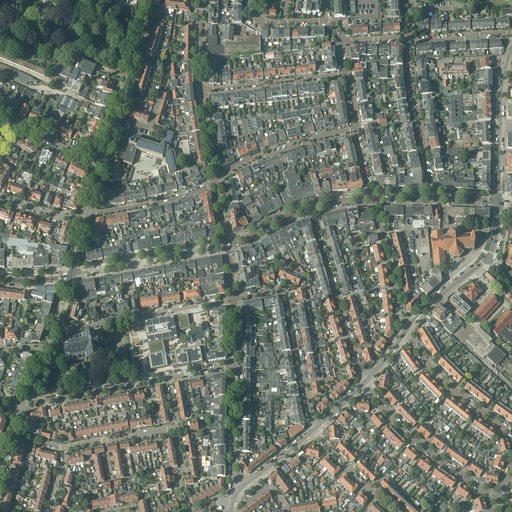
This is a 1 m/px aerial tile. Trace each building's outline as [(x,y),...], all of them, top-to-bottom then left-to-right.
[(161,2),(160,9),(165,9),(168,10),(170,1),(170,2),(171,0),(163,0),(163,3),(161,2)] [(170,1),(168,10),(174,11),(175,11),(177,2),(176,2),(175,2),(170,2),(170,1)] [(184,3),(182,12),(187,12),(187,13),(190,13),(191,13),(192,7),(189,6),(190,3),(191,3),(190,2),(186,2),(183,2),(183,1),(183,2),(183,3),(184,3)] [(177,2),(175,11),(177,11),(182,12),(184,3),(183,3),(178,3),(177,2)] [(502,10),(502,17),(503,19),(502,19),(502,20),(502,25),(503,25),(503,28),(509,28),(509,20),(507,20),(506,17),(506,15),(511,14),(511,10),(502,10)] [(344,21),(344,23),(346,23),(346,25),(350,25),(350,23),(353,23),(353,27),(351,27),(351,28),(348,28),(349,31),(351,31),(351,34),(352,35),(357,35),(356,20),(349,20),(349,21),(344,21)] [(154,33),(162,35),(164,29),(165,26),(161,25),(160,27),(156,26),(154,33)] [(225,43),(225,56),(263,54),(263,50),(263,44),(262,44),(262,39),(261,40),(261,38),(234,38),(235,28),(226,27),(226,29),(225,29),(224,33),(223,38),(223,43),(225,43)] [(324,34),(324,30),(318,30),(319,43),(322,43),(322,41),(323,41),(323,38),(326,38),(326,34),(324,34)] [(225,43),(223,43),(223,38),(208,37),(207,37),(208,58),(225,56),(225,43)] [(500,41),(495,42),(495,52),(495,55),(499,55),(498,49),(503,49),(503,45),(501,45),(500,41)] [(465,43),(460,43),(460,51),(461,54),(465,54),(466,57),(470,57),(469,46),(466,46),(465,43)] [(148,53),(147,56),(151,57),(151,60),(155,61),(156,58),(155,58),(157,53),(157,52),(149,49),(149,51),(148,53)] [(273,53),(261,54),(262,61),(274,59),(273,53)] [(359,61),(359,55),(351,56),(351,61),(351,63),(362,63),(362,61),(359,61)] [(54,73),(54,74),(56,75),(59,76),(61,77),(64,78),(66,79),(70,69),(75,58),(62,63),(59,68),(57,67),(54,73)] [(70,69),(81,74),(82,71),(88,73),(89,70),(92,71),(94,66),(96,67),(95,66),(95,67),(84,62),(83,62),(75,58),(70,69)] [(144,67),(143,69),(151,72),(152,70),(153,65),(154,65),(155,63),(155,61),(151,60),(150,62),(150,64),(146,63),(145,65),(144,65),(144,67)] [(481,60),(476,61),(477,70),(491,69),(490,69),(490,65),(491,65),(491,64),(491,63),(492,63),(492,60),(490,60),(483,60),(481,60)] [(2,64),(0,69),(0,72),(27,84),(28,83),(31,78),(28,76),(2,64)] [(176,64),(169,65),(171,77),(175,76),(177,76),(176,64)] [(439,67),(439,69),(439,77),(445,76),(447,76),(447,66),(446,66),(439,67)] [(70,69),(66,79),(68,80),(68,79),(82,85),(85,80),(87,76),(88,76),(91,78),(94,72),(92,71),(89,70),(88,73),(82,71),(81,74),(70,69)] [(387,79),(387,76),(387,74),(387,69),(377,69),(377,70),(378,74),(379,79),(379,80),(387,79)] [(99,85),(112,89),(113,88),(114,84),(112,83),(108,81),(108,82),(100,80),(100,81),(97,80),(100,73),(94,72),(91,78),(90,80),(96,82),(96,84),(99,85)] [(82,86),(82,85),(68,79),(68,80),(65,86),(67,87),(67,89),(79,94),(78,97),(85,100),(89,89),(82,86)] [(330,90),(342,88),(341,84),(339,82),(331,83),(332,83),(325,84),(325,87),(325,91),(330,90)] [(112,90),(112,89),(99,85),(98,88),(103,90),(103,92),(112,95),(113,94),(114,92),(113,91),(112,90)] [(138,88),(137,93),(141,94),(140,97),(144,98),(145,95),(145,94),(146,91),(147,88),(139,86),(138,88)] [(34,93),(28,90),(25,96),(31,99),(34,93)] [(175,93),(173,93),(173,97),(174,100),(176,100),(178,100),(180,100),(179,95),(185,94),(185,95),(194,94),(194,90),(185,91),(180,92),(175,93)] [(162,102),(169,104),(171,96),(164,94),(165,92),(162,92),(161,94),(164,95),(163,99),(162,102)] [(109,102),(110,101),(111,100),(110,99),(110,98),(99,93),(98,96),(97,99),(108,103),(109,102)] [(63,97),(60,104),(67,108),(70,99),(63,96),(63,97)] [(452,124),(453,124),(455,124),(454,120),(456,119),(454,101),(457,101),(458,118),(460,118),(460,119),(464,122),(465,122),(465,117),(462,117),(461,96),(454,96),(450,96),(450,100),(450,106),(451,111),(451,116),(451,120),(452,124)] [(8,109),(10,110),(14,101),(12,100),(11,100),(10,101),(8,99),(4,107),(5,108),(6,109),(7,109),(8,109)] [(71,100),(70,99),(67,108),(74,111),(76,105),(78,103),(71,100)] [(108,103),(97,99),(96,101),(95,104),(98,105),(106,108),(107,109),(108,105),(107,104),(108,103)] [(14,101),(10,110),(12,111),(11,111),(12,111),(12,112),(13,113),(14,112),(15,113),(20,102),(17,101),(16,102),(14,101)] [(129,109),(127,116),(132,118),(135,108),(134,108),(133,110),(130,109),(132,103),(128,101),(126,108),(129,109)] [(161,104),(160,109),(165,111),(166,108),(167,109),(169,104),(162,102),(161,104)] [(66,108),(59,104),(58,108),(62,110),(61,112),(64,113),(66,108)] [(22,116),(25,118),(30,108),(23,105),(19,114),(20,115),(19,116),(22,117),(22,116)] [(330,113),(346,110),(345,105),(337,107),(337,109),(333,110),(333,108),(329,108),(330,113)] [(32,120),(35,122),(39,112),(39,111),(41,108),(38,107),(38,109),(32,106),(31,110),(33,111),(29,119),(30,120),(31,121),(32,120)] [(92,112),(102,117),(103,117),(104,115),(106,116),(107,113),(105,112),(97,108),(96,110),(93,109),(92,112)] [(164,114),(165,111),(160,109),(158,115),(157,117),(164,119),(166,114),(164,114)] [(374,109),(361,111),(362,118),(377,115),(376,113),(375,113),(374,109)] [(280,115),(282,119),(282,121),(308,114),(307,110),(280,115)] [(90,117),(101,122),(101,121),(102,121),(103,119),(103,118),(103,117),(102,117),(92,112),(88,111),(87,113),(91,115),(90,117)] [(137,119),(142,121),(145,111),(144,111),(143,113),(140,112),(137,119)] [(41,112),(39,112),(35,122),(37,123),(37,124),(39,124),(40,124),(43,117),(43,116),(40,114),(41,112)] [(49,115),(43,126),(44,126),(44,127),(46,128),(47,127),(49,128),(53,120),(54,117),(49,115)] [(219,115),(214,116),(215,123),(224,122),(223,115),(219,115)] [(53,120),(49,128),(51,129),(51,130),(53,131),(54,131),(56,126),(58,121),(59,119),(55,117),(54,117),(53,120)] [(155,125),(162,127),(164,119),(157,117),(156,120),(157,120),(155,124),(155,125)] [(298,125),(301,136),(306,135),(304,127),(303,124),(300,125),(298,117),(296,117),(297,120),(298,123),(298,125)] [(263,128),(261,121),(260,118),(246,120),(249,133),(258,129),(263,128)] [(88,125),(98,129),(99,128),(99,129),(101,125),(96,122),(91,120),(90,123),(87,121),(86,124),(88,125)] [(245,120),(241,121),(242,125),(244,135),(248,133),(249,133),(246,120),(245,120)] [(68,128),(64,137),(68,138),(70,139),(74,131),(75,128),(77,129),(80,123),(81,122),(77,121),(72,130),(68,128)] [(185,124),(177,125),(178,130),(199,127),(198,122),(187,124),(186,124),(186,126),(185,126),(185,124)] [(63,123),(58,133),(60,134),(60,135),(64,137),(68,128),(64,126),(65,124),(63,123)] [(454,137),(463,135),(463,136),(463,132),(464,130),(461,130),(461,124),(455,124),(453,124),(452,124),(449,125),(449,126),(453,131),(454,137)] [(88,131),(96,135),(98,131),(98,129),(88,125),(87,127),(89,128),(88,131)] [(278,128),(282,142),(287,141),(284,133),(283,129),(280,130),(279,127),(278,128)] [(276,131),(274,132),(275,136),(277,144),(282,142),(278,128),(275,129),(276,131)] [(258,131),(264,148),(269,147),(266,139),(264,140),(262,134),(263,134),(262,130),(258,131)] [(79,135),(82,137),(93,142),(93,141),(94,141),(95,137),(88,133),(86,136),(76,131),(76,132),(75,134),(79,135)] [(124,162),(123,162),(132,165),(137,149),(163,158),(164,156),(165,156),(169,173),(176,172),(179,171),(178,167),(175,151),(177,142),(172,141),(174,134),(165,131),(161,146),(156,145),(142,140),(142,141),(135,139),(134,139),(134,138),(134,139),(133,141),(130,141),(129,144),(124,162)] [(260,150),(264,148),(258,131),(258,132),(259,136),(256,137),(257,142),(260,150)] [(269,132),(273,145),(277,144),(275,136),(274,132),(271,133),(271,131),(269,132)] [(257,151),(254,143),(251,144),(250,140),(253,138),(252,134),(246,136),(248,140),(247,141),(253,153),(257,151)] [(92,143),(93,142),(82,137),(80,142),(83,144),(83,145),(85,146),(86,146),(86,145),(91,147),(93,143),(92,143)] [(368,146),(369,151),(392,146),(390,137),(381,138),(381,139),(382,139),(382,142),(379,143),(379,144),(376,144),(376,145),(368,146)] [(14,145),(13,148),(16,149),(18,150),(20,148),(23,140),(22,140),(22,139),(21,139),(21,138),(19,138),(18,138),(14,145)] [(25,150),(29,143),(28,142),(27,141),(26,141),(25,141),(23,140),(20,148),(25,150)] [(470,141),(462,141),(463,148),(478,147),(478,143),(477,140),(475,141),(470,141)] [(235,151),(237,151),(235,148),(232,148),(231,142),(218,144),(219,149),(227,148),(228,151),(229,151),(229,152),(235,151)] [(244,156),(248,155),(245,147),(243,148),(241,142),(239,143),(240,145),(239,145),(244,156)] [(29,143),(25,150),(28,152),(27,154),(30,155),(34,145),(32,145),(32,144),(31,143),(30,143),(29,143)] [(36,146),(34,145),(30,155),(28,160),(29,160),(30,159),(30,160),(32,156),(35,158),(40,148),(39,148),(39,147),(37,146),(36,146)] [(238,155),(239,158),(240,158),(244,156),(239,145),(238,146),(237,146),(237,147),(235,148),(237,151),(238,155)] [(323,158),(319,145),(315,147),(315,146),(314,147),(317,157),(320,157),(320,159),(323,158)] [(392,146),(369,151),(370,155),(381,154),(381,156),(390,155),(393,154),(392,146)] [(308,148),(303,150),(306,158),(308,158),(309,161),(309,160),(310,163),(312,162),(312,161),(308,148)] [(40,170),(43,164),(49,152),(44,150),(43,151),(39,158),(40,158),(38,161),(38,164),(36,168),(40,170)] [(8,157),(7,161),(12,164),(14,160),(15,158),(17,152),(15,151),(12,159),(8,157)] [(52,164),(49,163),(53,156),(53,154),(49,152),(43,164),(44,164),(46,165),(48,166),(47,168),(45,172),(48,173),(50,169),(52,164)] [(294,167),(290,154),(289,154),(286,155),(289,168),(294,167)] [(56,169),(59,170),(64,159),(62,159),(62,158),(60,157),(59,157),(55,165),(54,167),(56,168),(56,169)] [(285,172),(284,169),(283,169),(279,157),(275,159),(278,167),(280,166),(282,173),(285,172)] [(65,160),(64,159),(59,170),(64,173),(65,170),(69,162),(68,161),(67,160),(66,160),(65,160)] [(237,161),(237,159),(233,160),(233,161),(221,163),(222,167),(223,168),(230,164),(237,161)] [(275,173),(271,160),(267,162),(270,170),(271,169),(273,174),(275,173)] [(72,163),(68,171),(74,174),(78,166),(75,164),(73,163),(72,163)] [(266,174),(262,163),(258,165),(262,176),(264,175),(265,178),(268,177),(266,174)] [(5,164),(3,169),(10,174),(14,176),(15,173),(11,171),(13,168),(5,164)] [(78,166),(74,174),(80,177),(83,169),(83,168),(83,167),(80,166),(80,167),(78,166)] [(334,168),(335,174),(335,178),(336,180),(336,183),(338,192),(342,191),(343,191),(341,182),(340,172),(339,167),(334,168)] [(257,179),(252,168),(248,170),(252,177),(254,176),(255,179),(256,179),(257,179)] [(3,169),(0,174),(7,179),(8,179),(10,177),(8,177),(10,174),(3,169)] [(83,169),(80,177),(82,178),(85,180),(89,172),(88,171),(83,169)] [(196,175),(193,176),(197,183),(202,181),(198,174),(199,173),(197,169),(194,171),(196,175)] [(207,179),(207,178),(206,169),(202,170),(200,171),(200,173),(199,173),(198,174),(202,181),(207,179)] [(319,171),(325,194),(331,193),(330,190),(328,184),(326,185),(325,180),(329,179),(328,169),(319,171)] [(248,170),(244,172),(251,184),(253,183),(250,178),(252,177),(248,170)] [(299,177),(297,177),(295,171),(295,170),(290,171),(290,172),(289,172),(289,171),(285,173),(285,175),(287,180),(286,180),(290,190),(294,203),(305,200),(305,199),(304,200),(301,191),(303,191),(300,182),(299,177)] [(186,172),(193,185),(197,183),(193,176),(192,176),(191,174),(189,175),(189,174),(190,173),(189,171),(186,172)] [(319,171),(314,172),(318,187),(321,196),(321,195),(325,194),(319,171)] [(460,171),(460,189),(464,190),(464,189),(469,190),(470,171),(469,171),(465,171),(460,171)] [(118,174),(110,172),(108,177),(118,180),(119,179),(116,178),(118,174)] [(181,172),(175,173),(179,190),(186,188),(183,181),(181,172)] [(184,177),(188,187),(193,185),(186,172),(185,172),(185,175),(186,175),(187,176),(184,177)] [(251,184),(244,172),(240,173),(244,181),(245,180),(248,186),(251,184)] [(316,197),(321,196),(318,187),(314,172),(310,173),(313,184),(316,197)] [(445,172),(436,173),(439,187),(441,188),(444,189),(445,172)] [(23,180),(18,195),(20,196),(23,197),(27,187),(24,186),(25,181),(27,182),(30,184),(33,176),(29,174),(26,173),(25,176),(23,180)] [(240,183),(241,186),(243,189),(245,188),(243,185),(246,184),(244,181),(240,173),(236,175),(236,176),(240,183)] [(310,173),(305,175),(311,198),(316,197),(313,184),(310,173)] [(305,175),(301,176),(299,177),(300,182),(303,191),(301,191),(304,200),(305,199),(305,200),(305,199),(310,198),(311,198),(305,175)] [(383,175),(375,177),(377,187),(378,188),(384,188),(384,179),(384,176),(383,176),(383,175)] [(420,188),(423,188),(424,188),(424,184),(423,184),(423,178),(422,175),(416,176),(415,188),(420,188)] [(118,180),(108,177),(107,182),(112,184),(111,185),(114,186),(116,180),(118,181),(118,180)] [(160,177),(158,177),(159,180),(159,181),(159,182),(163,195),(167,193),(165,185),(164,186),(163,183),(162,183),(161,181),(160,177)] [(236,184),(235,177),(232,178),(232,180),(226,182),(225,183),(226,187),(236,184)] [(15,185),(12,193),(18,195),(23,180),(22,180),(20,182),(17,181),(15,185)] [(151,180),(149,180),(149,183),(150,184),(151,189),(153,197),(158,196),(156,188),(154,183),(152,184),(151,180)] [(290,190),(286,180),(281,182),(284,188),(285,193),(290,205),(294,203),(290,190)] [(7,190),(7,191),(10,193),(10,192),(12,193),(15,185),(10,183),(7,190)] [(226,187),(227,191),(235,189),(234,187),(238,186),(241,186),(240,183),(236,184),(226,187)] [(31,200),(34,201),(37,190),(39,187),(35,186),(34,189),(31,188),(29,194),(28,198),(29,199),(30,199),(31,199),(31,200)] [(272,186),(268,188),(280,209),(283,207),(277,195),(278,195),(275,191),(272,186)] [(271,202),(276,211),(277,211),(276,209),(277,209),(278,210),(280,209),(268,188),(264,190),(265,192),(267,191),(268,192),(269,194),(267,195),(271,202)] [(282,198),(284,203),(285,205),(285,206),(285,207),(290,205),(285,193),(284,188),(279,189),(282,198)] [(70,195),(72,196),(81,198),(81,195),(82,195),(83,193),(82,192),(83,192),(74,189),(74,190),(73,189),(72,193),(71,192),(70,195)] [(38,191),(37,190),(34,201),(36,201),(37,201),(36,202),(39,203),(39,202),(40,202),(42,194),(38,193),(38,191)] [(46,195),(44,203),(45,204),(44,204),(47,205),(47,204),(50,205),(52,198),(52,197),(53,194),(47,192),(46,195)] [(208,192),(198,196),(200,201),(211,199),(210,193),(209,192),(208,192)] [(243,192),(228,196),(229,200),(237,198),(236,197),(241,196),(240,193),(243,193),(243,192)] [(263,204),(269,215),(273,213),(266,201),(263,196),(261,192),(257,193),(263,204)] [(269,215),(263,204),(257,193),(254,195),(256,200),(265,217),(269,215)] [(266,193),(262,195),(263,196),(266,201),(273,213),(276,211),(271,202),(267,195),(267,194),(266,193)] [(60,208),(61,208),(63,199),(60,198),(61,196),(57,195),(54,206),(57,207),(57,208),(59,208),(60,208)] [(254,195),(249,198),(253,204),(255,208),(256,207),(262,219),(265,217),(256,200),(254,195)] [(81,198),(72,196),(70,201),(79,204),(79,203),(80,203),(80,201),(81,198)] [(247,199),(244,200),(241,202),(241,201),(239,202),(230,205),(231,207),(229,208),(230,213),(239,211),(240,211),(245,210),(245,209),(249,207),(253,204),(249,198),(247,199)] [(76,210),(77,210),(79,204),(70,201),(65,200),(62,209),(67,210),(68,208),(76,210)] [(188,213),(190,213),(186,201),(182,202),(184,210),(186,210),(188,213)] [(202,210),(197,211),(197,213),(203,212),(203,210),(213,208),(212,203),(204,205),(204,208),(202,208),(202,210)] [(181,216),(177,204),(172,205),(175,213),(177,212),(178,216),(181,216)] [(255,208),(253,204),(249,207),(251,212),(256,222),(261,220),(256,210),(255,208)] [(171,205),(166,207),(169,219),(174,218),(171,205)] [(169,219),(166,207),(161,208),(163,216),(165,216),(166,220),(166,219),(167,223),(170,222),(169,219)] [(247,213),(247,214),(252,224),(253,224),(256,222),(251,212),(249,207),(245,209),(245,210),(247,213)] [(203,212),(197,213),(198,214),(199,219),(200,219),(200,216),(206,215),(214,214),(213,208),(203,210),(203,212)] [(367,208),(365,209),(357,210),(358,219),(358,221),(359,227),(360,231),(360,232),(362,234),(376,230),(369,210),(367,208)] [(384,209),(384,210),(386,217),(387,219),(391,231),(400,230),(400,228),(398,228),(398,222),(397,217),(397,208),(395,208),(394,208),(392,208),(391,208),(385,208),(384,208),(384,209)] [(397,208),(397,217),(398,222),(398,228),(400,228),(400,230),(406,230),(406,227),(404,228),(404,222),(404,209),(404,208),(397,208)] [(424,217),(424,220),(424,226),(424,228),(427,228),(430,227),(434,227),(433,222),(433,219),(431,208),(424,208),(424,217)] [(438,209),(431,208),(433,219),(433,222),(434,227),(440,227),(439,221),(440,221),(440,220),(441,220),(440,215),(440,214),(440,210),(439,209),(438,209)] [(159,221),(156,209),(151,210),(154,223),(159,221)] [(243,214),(247,213),(245,210),(240,211),(239,211),(230,213),(231,220),(238,218),(238,215),(243,214)] [(358,219),(357,210),(346,211),(347,213),(349,220),(350,227),(348,227),(349,230),(350,234),(350,233),(352,233),(360,231),(359,227),(358,221),(358,219)] [(483,223),(484,212),(484,210),(476,210),(476,218),(477,219),(477,222),(480,223),(483,223)] [(348,226),(346,219),(344,211),(339,212),(342,225),(344,224),(344,227),(345,228),(346,234),(347,234),(350,234),(349,230),(348,226)] [(8,212),(5,219),(8,221),(8,223),(10,223),(13,214),(11,213),(10,212),(9,212),(8,212)] [(335,213),(334,213),(337,227),(338,227),(338,230),(345,228),(344,227),(344,224),(342,225),(339,212),(335,213)] [(243,217),(248,227),(252,224),(247,214),(247,213),(243,214),(243,217)] [(198,214),(191,216),(192,221),(193,224),(199,223),(200,223),(200,221),(199,221),(199,219),(198,214)] [(243,217),(243,214),(238,215),(238,218),(240,230),(248,227),(243,217)] [(21,225),(23,217),(23,216),(20,215),(20,216),(17,215),(16,220),(15,223),(16,223),(15,225),(20,227),(21,225)] [(23,217),(21,225),(27,227),(29,219),(26,218),(26,217),(24,217),(23,217)] [(30,219),(29,219),(27,227),(31,228),(30,230),(32,231),(34,226),(35,220),(32,219),(30,218),(30,219)] [(240,230),(238,218),(231,220),(231,223),(232,226),(233,231),(234,231),(234,232),(239,231),(240,230)] [(95,223),(94,227),(105,230),(105,229),(105,227),(105,226),(106,226),(105,226),(105,221),(104,221),(104,220),(104,219),(100,220),(97,220),(95,221),(95,223)] [(302,226),(303,230),(311,227),(310,224),(309,221),(308,220),(302,222),(301,222),(303,226),(302,226)] [(41,232),(44,232),(46,223),(41,222),(38,230),(37,230),(36,233),(37,233),(37,236),(40,237),(40,234),(41,234),(41,232)] [(301,222),(295,224),(300,234),(301,233),(301,231),(303,230),(302,226),(303,226),(301,222)] [(47,233),(46,234),(46,235),(49,236),(50,234),(52,225),(46,223),(44,232),(47,233)] [(70,232),(71,232),(72,230),(73,227),(72,227),(72,226),(65,224),(64,227),(63,227),(62,230),(70,232)] [(215,225),(209,226),(210,229),(211,238),(212,238),(216,237),(217,235),(217,234),(216,228),(215,225)] [(301,237),(301,236),(300,237),(299,236),(300,236),(298,233),(298,232),(294,225),(294,226),(293,227),(290,227),(299,244),(300,247),(304,246),(303,244),(302,240),(301,237)] [(54,228),(53,234),(69,239),(70,237),(70,238),(71,234),(70,234),(70,232),(62,230),(59,229),(56,228),(57,226),(55,226),(54,228)] [(188,227),(183,228),(184,231),(185,235),(186,243),(191,242),(191,241),(193,241),(191,232),(189,232),(188,227)] [(300,247),(299,244),(290,227),(286,229),(292,241),(296,249),(300,247)] [(301,233),(300,234),(301,235),(301,236),(302,235),(313,232),(311,227),(303,230),(301,231),(301,233)] [(420,240),(415,240),(417,245),(418,247),(419,257),(423,256),(422,254),(427,253),(430,253),(428,234),(427,228),(424,228),(418,229),(417,229),(417,233),(419,232),(419,233),(420,240)] [(434,266),(436,266),(445,265),(445,258),(448,257),(447,254),(449,254),(448,254),(448,255),(449,255),(453,258),(453,259),(454,259),(454,258),(459,258),(460,259),(460,258),(460,257),(463,253),(464,253),(464,250),(469,250),(469,251),(470,251),(469,250),(473,249),(474,250),(474,244),(475,244),(476,245),(476,244),(475,244),(475,240),(476,239),(475,238),(474,239),(473,240),(473,234),(472,234),(472,235),(468,235),(468,234),(467,234),(467,235),(462,235),(462,233),(463,233),(462,232),(461,233),(457,229),(458,228),(457,228),(457,229),(451,229),(450,229),(451,230),(447,234),(446,234),(447,235),(446,235),(445,232),(442,232),(431,233),(432,239),(431,239),(433,253),(434,266)] [(290,247),(291,250),(296,249),(292,241),(286,229),(282,231),(290,247)] [(178,232),(175,233),(177,245),(178,244),(186,243),(185,235),(184,231),(182,232),(182,235),(181,234),(178,234),(178,232)] [(284,245),(286,252),(291,250),(290,247),(282,231),(278,234),(283,244),(282,244),(281,242),(280,242),(283,246),(284,245)] [(301,237),(302,240),(314,236),(313,232),(302,235),(302,236),(301,236),(301,237)] [(25,233),(23,241),(32,242),(32,241),(33,240),(30,239),(31,235),(25,233)] [(144,233),(140,234),(143,251),(148,250),(146,242),(146,240),(145,233),(144,233)] [(396,234),(392,235),(394,241),(400,239),(403,239),(406,238),(406,236),(400,238),(400,237),(402,236),(401,233),(399,234),(399,233),(396,234)] [(63,243),(68,245),(69,241),(69,240),(70,239),(69,239),(53,234),(52,237),(58,239),(57,242),(61,243),(62,244),(63,243)] [(280,251),(281,253),(286,252),(284,245),(283,246),(280,242),(281,242),(277,234),(273,236),(280,251)] [(124,236),(122,237),(124,247),(125,254),(127,254),(128,254),(133,253),(131,246),(130,240),(131,240),(130,235),(130,236),(127,236),(124,236)] [(376,235),(365,238),(367,244),(378,241),(378,240),(378,238),(377,238),(376,235)] [(277,255),(281,253),(280,251),(273,236),(269,239),(269,238),(268,238),(272,246),(274,249),(277,255)] [(308,243),(315,241),(314,236),(302,240),(303,244),(307,243),(308,243)] [(341,237),(328,240),(329,245),(341,241),(342,241),(341,237)] [(268,238),(264,241),(259,243),(263,251),(264,253),(265,256),(266,259),(272,257),(277,255),(274,249),(272,246),(268,238)] [(9,244),(8,246),(9,246),(13,246),(18,247),(19,247),(23,247),(28,248),(32,248),(32,263),(34,263),(34,260),(33,250),(33,248),(38,249),(38,244),(35,244),(32,243),(32,242),(23,241),(9,239),(9,244)] [(106,241),(101,242),(104,258),(109,257),(107,246),(106,241)] [(263,251),(259,243),(255,245),(260,255),(264,253),(263,251)] [(305,247),(306,250),(306,251),(308,250),(317,247),(316,243),(308,245),(306,246),(306,247),(305,247)] [(51,245),(50,251),(53,251),(54,252),(58,252),(66,253),(68,248),(67,248),(57,247),(57,245),(56,245),(54,245),(51,245)] [(251,247),(256,257),(260,255),(255,245),(251,247)] [(256,257),(251,247),(244,250),(249,262),(252,261),(252,263),(256,262),(257,262),(257,261),(256,258),(256,257)] [(238,252),(237,252),(238,252),(237,254),(236,254),(237,259),(237,260),(238,262),(238,264),(239,269),(239,271),(253,267),(256,266),(256,262),(252,263),(252,261),(249,262),(244,250),(238,252)] [(287,254),(284,256),(287,260),(291,258),(292,260),(294,258),(292,256),(289,252),(289,251),(286,252),(285,252),(287,254)] [(319,251),(307,255),(308,260),(320,256),(319,251)] [(375,258),(371,259),(372,264),(371,264),(372,266),(377,265),(376,263),(384,261),(383,259),(384,259),(383,256),(375,258)] [(210,259),(212,267),(214,267),(214,269),(215,269),(215,271),(223,269),(223,268),(222,262),(221,258),(219,257),(210,259)] [(408,259),(406,260),(399,262),(400,267),(400,268),(407,266),(406,262),(409,261),(408,259)] [(201,261),(195,262),(197,270),(198,279),(200,279),(202,279),(204,278),(203,269),(201,260),(200,260),(201,261)] [(312,265),(309,266),(310,268),(323,264),(321,260),(313,262),(311,263),(312,265)] [(306,269),(306,270),(309,274),(310,273),(309,270),(311,270),(310,270),(313,269),(313,270),(314,272),(316,271),(324,269),(323,264),(310,268),(306,269)] [(239,271),(241,277),(252,274),(252,273),(254,273),(253,267),(239,271)] [(282,269),(278,276),(280,277),(283,279),(287,271),(288,269),(285,267),(284,270),(282,269)] [(431,269),(427,270),(429,272),(429,273),(432,276),(440,284),(441,283),(442,282),(442,281),(442,280),(442,279),(441,278),(439,268),(431,269)] [(158,269),(153,270),(155,277),(157,277),(158,281),(159,287),(162,286),(158,269)] [(272,270),(267,272),(267,274),(269,282),(273,281),(275,280),(274,277),(276,277),(276,269),(272,270)] [(326,274),(324,270),(317,272),(317,274),(310,276),(311,279),(314,277),(326,274)] [(287,271),(283,279),(286,280),(287,280),(288,281),(292,273),(287,271)] [(292,273),(288,281),(290,282),(293,283),(296,276),(298,273),(295,272),(295,273),(292,272),(292,273)] [(296,276),(293,283),(296,285),(298,286),(302,278),(303,276),(298,273),(296,276)] [(349,273),(339,277),(340,281),(352,278),(352,277),(351,275),(351,273),(349,273)] [(488,273),(487,274),(485,276),(491,281),(494,278),(488,273)] [(127,274),(122,275),(123,283),(122,283),(124,293),(128,293),(129,293),(130,292),(127,274)] [(132,274),(127,274),(130,292),(133,292),(136,291),(134,281),(133,281),(132,275),(132,274)] [(202,279),(200,279),(201,286),(207,285),(216,284),(225,282),(224,277),(224,276),(224,275),(212,277),(209,278),(204,278),(202,279)] [(430,276),(428,278),(437,287),(440,284),(432,276),(431,277),(430,276)] [(352,278),(340,281),(342,286),(349,283),(352,283),(353,282),(352,279),(354,279),(353,277),(352,278)] [(428,278),(426,280),(427,281),(428,282),(427,283),(433,290),(437,287),(428,278)] [(511,295),(511,294),(494,278),(491,281),(509,298),(511,295)] [(207,285),(201,286),(202,292),(204,292),(204,291),(206,291),(213,290),(225,288),(225,287),(225,282),(216,284),(207,285)] [(423,282),(421,284),(430,293),(433,290),(427,283),(426,285),(425,283),(423,282)] [(86,294),(84,283),(80,284),(78,285),(77,289),(78,292),(77,292),(78,295),(79,295),(79,297),(84,296),(86,296),(86,294)] [(85,283),(84,283),(86,294),(86,296),(87,299),(92,298),(90,283),(85,284),(85,283)] [(354,286),(343,289),(344,294),(352,292),(351,290),(358,288),(359,292),(364,290),(362,284),(359,284),(355,285),(354,286)] [(421,284),(420,285),(421,287),(422,288),(420,289),(422,291),(424,293),(426,296),(430,293),(421,284)] [(465,293),(464,295),(465,296),(466,297),(467,297),(472,302),(477,297),(482,291),(479,289),(477,286),(474,284),(470,287),(471,288),(467,291),(465,293)] [(318,294),(318,295),(331,291),(330,287),(322,289),(322,291),(319,292),(320,293),(318,294)] [(152,288),(150,289),(151,296),(151,297),(151,299),(153,306),(156,306),(158,306),(158,305),(159,305),(157,297),(157,295),(153,296),(152,291),(153,291),(152,288)] [(206,291),(204,291),(204,292),(205,297),(218,295),(218,296),(219,296),(219,295),(225,294),(226,292),(225,288),(213,290),(206,291)] [(424,297),(421,295),(423,293),(418,288),(416,290),(419,293),(415,297),(420,301),(424,297)] [(33,293),(33,297),(44,300),(43,302),(44,303),(52,305),(52,303),(53,304),(53,303),(52,303),(53,298),(55,294),(56,294),(55,294),(55,289),(37,289),(37,293),(37,294),(35,293),(33,293)] [(4,299),(1,316),(8,316),(8,313),(9,304),(9,303),(11,291),(10,291),(6,290),(6,291),(5,291),(4,299)] [(411,301),(417,305),(420,301),(415,297),(412,293),(411,294),(414,298),(411,301)] [(410,312),(411,313),(417,306),(417,305),(411,301),(408,296),(407,294),(405,294),(407,311),(408,312),(408,311),(411,312),(410,312)] [(472,295),(464,304),(470,309),(473,305),(475,306),(477,304),(478,301),(472,295)] [(108,296),(106,297),(109,315),(114,314),(113,305),(110,306),(109,299),(108,296)] [(479,309),(473,316),(480,322),(482,324),(486,318),(487,318),(488,317),(487,316),(490,312),(491,313),(492,312),(497,307),(500,304),(498,303),(491,296),(485,302),(481,307),(479,309)] [(347,302),(348,305),(355,303),(354,297),(346,300),(347,302)] [(451,301),(450,302),(457,309),(459,310),(458,311),(465,317),(465,316),(466,316),(467,315),(468,314),(471,311),(469,310),(464,305),(462,303),(459,300),(455,297),(453,300),(452,299),(451,301)] [(140,300),(138,300),(139,307),(141,307),(141,308),(142,308),(143,309),(144,308),(145,308),(147,307),(146,298),(140,299),(140,300)] [(274,306),(281,305),(281,301),(279,301),(279,299),(277,298),(275,299),(275,298),(273,298),(272,298),(274,306)] [(43,303),(41,310),(42,310),(50,312),(51,307),(52,305),(44,303),(43,302),(43,303)] [(81,314),(82,312),(81,311),(82,307),(86,309),(85,302),(78,304),(77,306),(74,305),(73,306),(72,308),(73,309),(72,312),(81,314)] [(95,308),(98,308),(97,303),(89,305),(89,309),(88,309),(88,312),(90,311),(91,318),(97,317),(95,308)] [(337,310),(335,305),(327,308),(326,308),(327,312),(329,311),(329,314),(335,312),(335,310),(337,310)] [(440,305),(436,310),(446,319),(447,320),(448,320),(452,316),(448,312),(440,305)] [(351,315),(358,312),(360,312),(359,308),(359,307),(349,310),(350,312),(351,315)] [(35,313),(34,315),(39,318),(46,320),(47,318),(48,318),(49,316),(50,312),(42,310),(40,315),(38,314),(35,313)] [(436,310),(432,314),(437,318),(440,321),(442,323),(443,324),(444,322),(445,323),(447,320),(446,319),(436,310)] [(82,314),(81,314),(72,312),(71,314),(70,315),(70,317),(70,318),(78,321),(79,316),(81,317),(82,314)] [(360,318),(358,312),(351,315),(352,319),(353,321),(360,318)] [(495,325),(491,330),(495,334),(497,335),(498,336),(500,334),(506,339),(511,333),(509,332),(511,328),(510,326),(511,324),(511,315),(508,312),(500,320),(495,325)] [(166,319),(144,323),(146,332),(147,336),(150,355),(148,356),(151,370),(178,365),(178,368),(190,366),(189,365),(193,364),(193,365),(205,363),(205,345),(188,348),(189,349),(187,349),(186,349),(165,352),(163,342),(177,339),(176,332),(181,331),(190,329),(188,315),(170,318),(168,318),(169,319),(166,320),(166,319)] [(39,318),(36,326),(44,329),(46,323),(46,320),(39,318)] [(450,322),(452,324),(457,329),(458,329),(457,328),(462,323),(457,318),(453,323),(451,321),(450,322)] [(332,328),(330,329),(330,330),(340,327),(339,325),(338,321),(330,324),(332,328)] [(457,329),(452,324),(449,326),(448,325),(447,326),(446,325),(444,327),(451,334),(457,329)] [(35,331),(37,332),(36,335),(41,337),(42,334),(42,335),(44,329),(36,326),(36,327),(35,331)] [(363,327),(355,329),(356,333),(357,333),(357,335),(368,332),(367,330),(366,326),(363,327)] [(425,328),(418,333),(420,337),(431,330),(430,328),(427,330),(425,328)] [(478,328),(466,341),(474,348),(473,349),(483,358),(483,359),(486,356),(486,355),(487,356),(487,357),(496,366),(497,365),(504,357),(505,356),(492,344),(493,342),(491,341),(492,341),(490,339),(486,335),(484,333),(478,328)] [(394,329),(386,330),(386,331),(383,335),(389,340),(392,336),(392,337),(395,333),(394,329)] [(431,330),(420,337),(423,341),(430,336),(429,334),(432,332),(431,330)] [(62,339),(62,340),(63,344),(63,345),(64,345),(64,347),(64,349),(63,349),(64,349),(64,350),(65,353),(64,353),(64,354),(65,354),(65,355),(65,356),(66,357),(65,358),(66,359),(66,360),(67,361),(67,362),(68,362),(69,362),(70,363),(71,363),(71,362),(71,363),(72,363),(73,362),(74,367),(76,367),(75,364),(85,363),(85,362),(99,360),(99,358),(101,358),(101,357),(102,357),(102,356),(106,356),(110,355),(108,349),(107,349),(106,348),(107,347),(107,346),(108,345),(108,344),(108,343),(107,342),(107,341),(106,341),(106,340),(105,340),(104,339),(103,332),(97,333),(97,332),(96,332),(93,332),(93,334),(85,335),(83,335),(82,335),(78,336),(77,336),(73,337),(72,337),(68,338),(63,339),(62,339)] [(342,332),(333,334),(335,340),(343,337),(342,335),(343,335),(342,332)] [(368,332),(357,335),(358,337),(357,337),(358,340),(366,338),(365,336),(367,335),(369,335),(368,332)] [(29,338),(29,342),(31,342),(40,342),(41,339),(41,338),(40,338),(41,337),(36,335),(31,335),(31,334),(29,333),(29,338)] [(430,336),(423,341),(425,345),(436,338),(435,336),(431,338),(430,336)] [(381,338),(378,343),(384,348),(386,345),(387,343),(381,338)] [(436,338),(425,345),(428,349),(435,344),(434,342),(437,340),(436,338)] [(336,349),(338,349),(346,346),(345,343),(344,341),(335,344),(336,349)] [(382,351),(384,348),(378,343),(374,347),(381,352),(382,350),(382,351)] [(435,344),(428,349),(430,353),(441,346),(439,344),(436,346),(435,344)] [(337,353),(338,354),(347,352),(347,350),(346,346),(338,349),(339,352),(337,353)] [(441,346),(430,353),(433,357),(440,352),(439,350),(442,348),(441,346)] [(362,353),(364,358),(371,355),(369,349),(363,351),(364,353),(362,353)] [(398,359),(399,361),(409,354),(406,350),(405,351),(399,355),(401,357),(398,359)] [(209,359),(209,362),(211,361),(218,360),(222,359),(224,359),(225,359),(227,357),(227,354),(219,354),(219,353),(218,353),(218,354),(211,354),(209,354),(209,359)] [(23,360),(23,361),(29,364),(33,356),(29,355),(29,354),(23,354),(23,360)] [(405,362),(412,357),(409,354),(399,361),(400,363),(404,360),(405,362)] [(373,361),(371,355),(364,358),(365,362),(367,361),(367,363),(373,361)] [(444,357),(438,363),(442,366),(451,357),(449,356),(446,358),(444,357)] [(451,357),(442,366),(445,370),(451,364),(449,362),(454,357),(452,356),(451,357)] [(408,366),(415,361),(412,357),(405,362),(402,365),(403,366),(406,364),(408,366)] [(276,375),(276,374),(276,371),(275,370),(274,359),(265,359),(265,365),(265,368),(268,369),(268,370),(268,375),(265,375),(265,380),(265,385),(267,385),(269,385),(278,385),(277,381),(277,379),(277,376),(276,375)] [(474,365),(477,368),(481,364),(478,361),(476,359),(472,362),(471,363),(473,365),(474,365)] [(21,364),(19,367),(27,371),(30,365),(29,364),(23,361),(22,360),(20,363),(21,364)] [(406,370),(407,372),(418,365),(415,361),(408,366),(409,368),(406,370)] [(451,364),(445,370),(448,373),(457,364),(456,362),(453,365),(451,364)] [(457,364),(448,373),(452,376),(458,370),(456,368),(459,366),(461,363),(460,362),(457,364)] [(285,367),(280,368),(280,369),(275,370),(276,371),(294,368),(293,367),(293,363),(284,365),(285,367)] [(481,364),(477,368),(483,373),(486,369),(481,364)] [(74,367),(70,368),(71,374),(70,376),(70,378),(72,379),(83,377),(84,378),(86,378),(87,376),(88,376),(87,370),(84,370),(84,365),(76,367),(74,367)] [(420,368),(418,365),(407,372),(409,374),(412,372),(413,374),(420,368)] [(18,370),(17,373),(24,377),(27,371),(19,367),(17,370),(18,370)] [(458,370),(452,376),(455,380),(466,369),(464,367),(459,372),(458,370)] [(466,369),(455,380),(458,383),(459,383),(467,374),(466,372),(467,370),(466,369)] [(12,374),(12,375),(14,376),(13,379),(15,380),(22,383),(24,377),(17,373),(16,373),(13,372),(12,374)] [(355,372),(348,374),(350,380),(356,378),(355,376),(357,376),(355,372)] [(418,384),(419,386),(428,377),(425,373),(419,380),(420,381),(418,384)] [(381,380),(380,382),(381,382),(391,384),(391,382),(389,382),(390,378),(381,376),(381,380)] [(424,385),(425,386),(431,380),(428,377),(419,386),(421,387),(424,385)] [(6,383),(5,386),(8,387),(17,391),(19,386),(20,386),(22,383),(15,380),(14,383),(13,383),(12,385),(9,384),(9,385),(6,383)] [(344,380),(340,384),(346,390),(348,388),(350,386),(344,380)] [(431,380),(425,386),(427,388),(424,391),(426,393),(435,384),(431,380)] [(468,391),(476,381),(474,380),(472,383),(470,381),(465,388),(468,391)] [(478,383),(476,381),(468,391),(472,394),(477,387),(476,386),(478,383)] [(336,386),(335,386),(342,394),(343,392),(344,393),(346,390),(340,384),(337,387),(336,386)] [(430,391),(432,393),(438,387),(435,384),(426,393),(427,394),(430,391)] [(477,387),(472,394),(476,397),(483,387),(485,385),(483,384),(479,389),(477,387)] [(280,394),(280,393),(279,390),(279,387),(278,385),(269,385),(269,393),(269,394),(268,394),(268,397),(272,397),(276,397),(281,397),(280,394)] [(336,389),(332,392),(338,398),(341,395),(342,394),(335,386),(334,387),(336,389)] [(8,387),(5,393),(7,400),(14,399),(14,397),(15,396),(17,391),(8,387)] [(431,397),(432,399),(441,390),(438,387),(432,393),(433,395),(431,397)] [(483,387),(476,397),(479,400),(485,393),(483,391),(485,388),(483,387)] [(487,394),(485,393),(479,400),(483,403),(491,393),(492,390),(490,389),(489,391),(487,394)] [(437,398),(438,400),(441,397),(445,393),(441,390),(432,399),(434,401),(437,398)] [(494,392),(492,390),(491,393),(483,403),(487,406),(492,399),(490,397),(494,392)] [(388,399),(389,401),(398,394),(396,393),(395,394),(393,391),(386,397),(386,398),(387,399),(388,399)] [(332,392),(329,396),(334,401),(335,400),(336,400),(338,398),(332,392)] [(399,396),(398,394),(389,401),(391,403),(391,404),(392,405),(393,405),(393,406),(400,400),(397,397),(399,396)] [(446,406),(444,409),(445,410),(453,401),(450,398),(444,404),(446,406)] [(505,399),(504,399),(500,405),(498,403),(493,410),(497,413),(506,401),(507,400),(505,399)] [(325,400),(320,404),(326,409),(329,407),(328,405),(329,404),(325,400)] [(453,401),(445,410),(447,412),(450,409),(452,410),(457,404),(453,401)] [(497,413),(501,416),(506,409),(504,407),(508,402),(506,401),(497,413)] [(409,408),(408,407),(410,406),(409,404),(408,405),(405,403),(403,405),(397,411),(401,415),(409,408)] [(326,409),(320,404),(316,408),(320,413),(321,411),(322,413),(326,409)] [(453,412),(451,415),(453,416),(461,406),(457,404),(452,410),(453,412)] [(505,418),(511,408),(511,404),(511,405),(510,407),(508,410),(506,409),(501,416),(505,418)] [(461,406),(453,416),(455,418),(457,415),(459,416),(464,409),(461,406)] [(409,408),(401,415),(405,419),(411,413),(414,411),(411,408),(410,409),(409,408)] [(39,412),(40,419),(41,421),(43,420),(47,423),(48,422),(48,421),(50,420),(49,417),(49,413),(46,413),(45,409),(38,410),(39,412)] [(461,418),(458,421),(460,422),(468,412),(464,409),(459,416),(461,418)] [(344,414),(344,415),(352,424),(353,423),(354,422),(352,421),(356,417),(355,415),(349,410),(348,411),(347,411),(347,412),(346,413),(345,414),(344,414)] [(196,412),(188,413),(180,415),(181,420),(192,418),(192,416),(197,415),(196,412)] [(460,422),(459,424),(460,425),(464,421),(466,422),(472,415),(468,412),(460,422)] [(158,419),(159,422),(161,421),(162,421),(162,419),(165,419),(166,417),(167,417),(168,418),(169,418),(168,413),(161,415),(162,418),(158,419)] [(411,413),(405,419),(409,423),(416,416),(415,414),(413,416),(411,413)] [(371,424),(373,425),(381,418),(379,416),(380,416),(378,414),(377,414),(371,420),(373,422),(371,424)] [(338,421),(337,421),(344,428),(349,423),(351,425),(352,424),(344,415),(343,416),(342,416),(341,417),(341,418),(340,419),(339,419),(338,420),(338,421)] [(416,416),(409,423),(413,427),(419,421),(416,419),(418,417),(416,416)] [(381,418),(373,425),(374,427),(376,426),(378,428),(385,423),(384,422),(383,420),(382,420),(381,418)] [(472,431),(474,432),(481,422),(477,419),(472,426),(474,428),(473,429),(472,431)] [(353,423),(352,424),(353,426),(357,429),(357,430),(359,427),(360,426),(355,421),(354,422),(353,423)] [(481,422),(474,432),(476,434),(478,430),(480,432),(485,424),(481,422)] [(196,434),(196,431),(199,431),(199,429),(201,429),(201,428),(204,427),(204,424),(190,427),(191,432),(192,435),(196,434)] [(295,426),(294,427),(300,433),(304,429),(305,426),(304,424),(295,426)] [(480,432),(477,435),(479,436),(482,433),(483,434),(489,427),(485,424),(480,432)] [(422,435),(429,427),(428,426),(427,427),(424,425),(423,425),(418,432),(419,433),(420,434),(421,434),(422,435)] [(289,426),(288,427),(296,436),(300,433),(294,427),(293,428),(291,426),(290,427),(289,426)] [(296,436),(288,427),(287,428),(289,431),(288,432),(288,435),(289,436),(290,441),(296,436)] [(386,439),(393,431),(389,427),(383,433),(386,436),(384,437),(386,439)] [(431,428),(429,427),(422,435),(424,437),(424,438),(426,439),(427,439),(432,432),(430,430),(431,428)] [(484,438),(483,439),(485,440),(487,437),(492,430),(489,427),(483,434),(485,436),(484,438)] [(487,437),(485,440),(487,442),(489,438),(491,440),(496,433),(492,430),(487,437)] [(388,439),(391,441),(397,435),(393,431),(386,439),(387,440),(388,439)] [(392,445),(394,447),(401,439),(397,435),(391,441),(394,444),(392,445)] [(435,445),(436,446),(443,438),(441,437),(440,438),(437,436),(432,443),(432,444),(434,445),(435,445)] [(445,439),(443,438),(436,446),(438,448),(439,449),(440,450),(441,450),(445,445),(447,447),(451,442),(448,440),(446,443),(443,441),(445,439)] [(276,443),(281,449),(284,446),(284,447),(288,445),(283,439),(279,442),(279,441),(276,443)] [(338,447),(341,451),(347,445),(349,443),(347,441),(348,440),(347,439),(344,441),(340,445),(338,447)] [(399,449),(405,443),(401,439),(394,447),(395,448),(396,447),(399,449)] [(497,446),(495,447),(495,449),(500,447),(507,445),(507,443),(508,443),(506,439),(498,442),(499,445),(497,446)] [(265,443),(261,443),(260,443),(260,444),(255,445),(254,445),(254,448),(242,448),(241,452),(249,453),(252,453),(253,452),(255,452),(257,450),(259,449),(265,445),(265,443)] [(270,449),(267,451),(271,456),(276,452),(277,452),(273,446),(273,445),(270,448),(270,449)] [(348,446),(347,445),(341,451),(340,453),(344,457),(350,451),(346,448),(348,446)] [(495,449),(489,450),(490,452),(493,453),(496,452),(496,451),(498,450),(500,449),(501,453),(510,451),(509,447),(508,445),(507,445),(500,447),(495,449)] [(410,447),(404,454),(407,456),(405,458),(407,459),(414,451),(412,449),(412,448),(411,447),(410,448),(410,447)] [(450,457),(457,449),(455,447),(454,449),(451,447),(446,454),(450,457)] [(82,452),(83,455),(83,459),(84,459),(86,459),(86,458),(85,456),(92,455),(91,449),(87,450),(88,451),(83,452),(83,451),(82,452)] [(457,449),(450,457),(455,461),(460,454),(457,452),(458,450),(457,449)] [(265,460),(271,456),(267,451),(262,454),(261,455),(265,460)] [(347,461),(349,459),(355,453),(354,452),(352,454),(350,451),(344,457),(347,461)] [(414,451),(407,459),(409,460),(410,459),(413,461),(418,454),(418,453),(417,452),(416,452),(414,451)] [(460,454),(455,461),(460,464),(466,455),(468,452),(466,451),(464,454),(463,456),(460,454)] [(355,453),(349,459),(353,463),(362,454),(360,452),(357,455),(355,453)] [(248,463),(248,462),(246,454),(240,454),(239,464),(243,469),(244,470),(243,471),(246,474),(249,474),(252,472),(251,471),(247,464),(248,463)] [(257,458),(255,460),(259,465),(265,460),(261,455),(257,458)] [(468,456),(466,455),(460,464),(464,467),(469,460),(466,458),(468,456)] [(321,469),(329,461),(330,460),(326,456),(320,463),(322,465),(320,467),(321,469)] [(494,459),(493,461),(504,465),(504,462),(505,462),(506,461),(505,460),(506,459),(498,456),(496,460),(494,459)] [(166,463),(167,465),(169,465),(170,465),(170,463),(172,463),(173,463),(174,461),(176,461),(176,462),(177,462),(176,457),(169,459),(170,462),(166,463)] [(366,458),(357,467),(361,471),(367,465),(366,465),(364,463),(367,460),(366,458)] [(423,458),(418,465),(421,467),(420,469),(421,470),(428,462),(426,460),(426,459),(424,458),(424,459),(423,458)] [(297,459),(293,462),(298,469),(299,468),(298,467),(301,464),(297,459)] [(247,464),(251,471),(252,470),(259,465),(255,460),(250,464),(249,463),(248,464),(248,463),(247,464)] [(325,468),(327,470),(333,464),(329,461),(321,469),(323,470),(325,468)] [(389,461),(384,467),(387,470),(393,465),(389,461)] [(503,467),(504,465),(493,461),(493,463),(495,463),(493,467),(501,470),(502,469),(503,468),(503,467)] [(297,470),(298,469),(293,462),(288,465),(293,471),(296,468),(297,470)] [(428,462),(421,470),(424,472),(425,470),(427,472),(432,465),(432,464),(431,463),(430,463),(428,462)] [(474,473),(481,464),(479,463),(478,465),(475,463),(470,470),(470,471),(472,472),(474,473)] [(336,468),(333,464),(327,470),(329,472),(327,474),(328,476),(336,468)] [(481,464),(474,473),(476,475),(477,476),(478,476),(479,476),(479,477),(484,469),(481,467),(482,466),(481,464)] [(361,471),(360,472),(363,476),(369,470),(366,467),(367,466),(367,465),(361,471)] [(334,477),(340,471),(337,467),(336,468),(328,476),(330,478),(332,475),(334,477)] [(438,468),(433,475),(436,477),(434,479),(436,480),(442,471),(438,468)] [(192,479),(193,479),(199,478),(198,470),(196,471),(196,469),(191,470),(192,478),(192,479)] [(279,471),(277,469),(274,471),(276,473),(269,478),(269,479),(272,483),(273,484),(276,481),(282,477),(282,476),(284,475),(284,474),(282,475),(279,471)] [(369,470),(363,476),(367,480),(369,478),(374,472),(376,471),(374,469),(372,472),(373,472),(372,473),(369,470)] [(374,472),(369,478),(373,482),(381,473),(380,471),(377,474),(374,472)] [(442,471),(436,480),(438,482),(439,480),(442,482),(447,474),(442,471)] [(16,483),(18,477),(10,474),(9,480),(11,480),(10,481),(16,483)] [(347,478),(348,478),(344,474),(338,481),(339,483),(337,485),(339,487),(347,478)] [(447,474),(442,482),(445,484),(443,485),(446,487),(451,478),(447,474)] [(382,484),(381,485),(385,488),(390,483),(388,481),(391,478),(389,476),(382,484)] [(285,480),(282,477),(276,481),(279,485),(287,479),(288,479),(287,478),(285,480)] [(345,488),(351,482),(347,478),(339,487),(341,488),(343,486),(345,488)] [(451,478),(446,487),(447,488),(448,486),(452,488),(454,484),(456,481),(451,478)] [(287,479),(279,485),(282,490),(289,485),(291,483),(290,482),(287,479)] [(115,488),(117,488),(118,488),(117,485),(121,485),(121,481),(122,481),(122,480),(114,481),(115,488)] [(345,492),(347,494),(354,486),(351,482),(345,488),(347,490),(345,492)] [(383,490),(387,494),(393,488),(390,485),(391,484),(390,483),(385,488),(383,490)] [(211,488),(209,489),(212,496),(217,494),(214,486),(212,487),(212,485),(210,486),(211,488)] [(289,485),(282,490),(285,494),(294,488),(293,487),(291,488),(289,485)] [(354,486),(347,494),(348,495),(351,493),(352,495),(353,495),(351,497),(353,498),(356,495),(354,494),(359,488),(355,485),(354,486)] [(458,496),(460,497),(466,488),(464,487),(464,486),(462,485),(461,485),(456,492),(459,494),(458,496)] [(75,489),(67,487),(66,492),(74,494),(78,495),(78,493),(74,492),(75,489)] [(393,488),(387,494),(391,497),(398,490),(397,489),(396,490),(393,488)] [(468,490),(466,488),(460,497),(461,498),(462,496),(466,499),(470,491),(470,490),(469,490),(468,490)] [(207,499),(212,496),(209,489),(204,491),(207,499)] [(398,490),(391,497),(395,501),(402,493),(403,493),(399,490),(399,491),(398,490)] [(203,501),(207,499),(204,491),(199,494),(203,501)] [(275,501),(272,497),(267,491),(263,495),(268,501),(271,499),(271,500),(273,503),(275,501)] [(402,493),(395,501),(398,504),(406,497),(402,493)] [(198,503),(203,501),(199,494),(194,496),(198,503)] [(353,498),(351,501),(355,505),(356,506),(364,497),(360,494),(355,499),(353,498)] [(263,495),(258,498),(263,505),(268,501),(263,495)] [(193,505),(198,503),(194,496),(190,498),(192,502),(193,505)] [(115,497),(113,497),(107,498),(109,506),(109,507),(114,507),(114,508),(117,507),(119,507),(118,506),(118,505),(118,503),(117,499),(117,497),(116,497),(115,497)] [(361,505),(363,507),(368,501),(364,497),(356,506),(358,508),(361,505)] [(406,497),(398,504),(402,508),(408,502),(405,499),(406,498),(406,497)] [(254,501),(259,508),(263,505),(258,498),(254,501)] [(325,502),(322,502),(323,507),(337,504),(336,500),(335,498),(324,500),(325,502)] [(139,503),(140,508),(148,506),(155,505),(155,503),(152,503),(147,504),(146,499),(143,500),(144,502),(139,503)] [(475,505),(473,506),(474,508),(484,505),(483,503),(484,503),(483,499),(474,502),(475,505)] [(171,502),(175,511),(180,509),(177,502),(173,503),(172,501),(171,502)] [(254,511),(259,508),(254,501),(251,503),(250,504),(249,505),(254,511)] [(315,503),(313,503),(314,511),(318,510),(318,511),(321,511),(321,510),(320,505),(318,506),(317,501),(314,502),(315,503)] [(408,502),(402,508),(406,511),(413,504),(412,503),(411,505),(408,502)] [(448,506),(444,502),(440,507),(445,511),(448,509),(447,508),(448,506)] [(373,503),(368,509),(370,511),(371,510),(373,511),(377,507),(373,503)]
